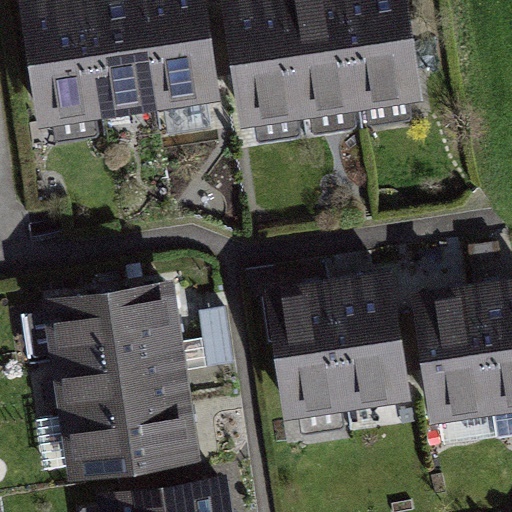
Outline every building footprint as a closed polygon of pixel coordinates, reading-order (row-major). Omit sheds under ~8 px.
[(217,92),(202,0),(26,0),(45,119),(217,92)] [(418,86),(403,0),(231,0),(251,114),(418,86)] [(268,287),(285,398),(404,379),(387,268),(268,287)] [(511,276),(423,290),(440,401),(511,390),(511,276)] [(170,280),(59,296),(84,466),(194,450),(170,280)] [(228,511),(224,479),(111,495),(113,511),(228,511)]
